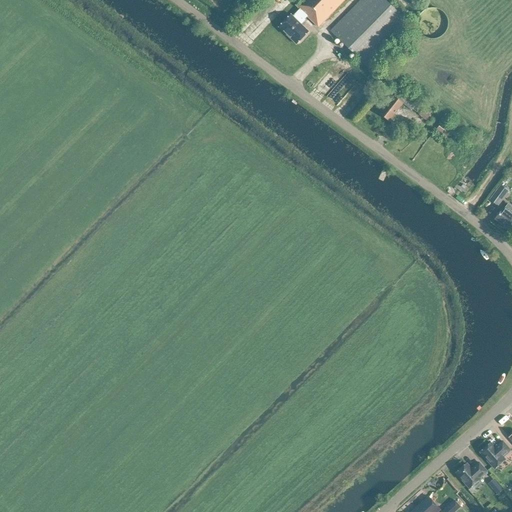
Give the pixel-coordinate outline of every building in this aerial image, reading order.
[(307,17),(318,27),(344,0),(301,0),(296,6),(299,9),(293,16),(291,14),(278,27),(297,45),(310,32),(302,24),(306,20),(305,19),(307,17)] [(366,66),(409,23),(384,0),(361,0),(331,32),(366,66)] [(433,39),(438,38),(442,36),(446,33),(448,28),(449,24),(448,19),(446,14),(442,11),(438,9),(433,8),(428,9),(424,11),(420,14),(418,19),(417,24),(418,28),(420,33),(424,36),(428,38),(433,39)] [(334,107),(358,85),(348,74),(324,97),(334,107)] [(365,81),(347,97),(356,106),(373,90),(365,81)] [(426,106),(420,101),(421,99),(402,86),(380,114),(389,121),(403,104),(411,111),(413,109),(419,115),(429,123),(438,111),(428,104),(426,106)] [(444,120),(436,130),(445,138),(453,128),(444,120)] [(497,206),(508,191),(500,185),(489,200),(497,206)] [(511,211),(511,212),(511,210),(511,206),(508,204),(502,212),(496,220),(509,230),(511,226),(511,211)] [(511,450),(503,441),(498,446),(499,447),(496,450),(490,443),(480,452),(495,469),(505,460),(503,457),(511,450)] [(487,472),(479,463),(471,470),(466,464),(456,473),(470,488),(480,479),(479,479),(487,472)] [(497,495),(503,490),(493,479),(488,484),(497,495)] [(437,511),(440,510),(428,497),(411,511),(437,511)] [(454,511),(461,507),(455,501),(442,511),(454,511)]
